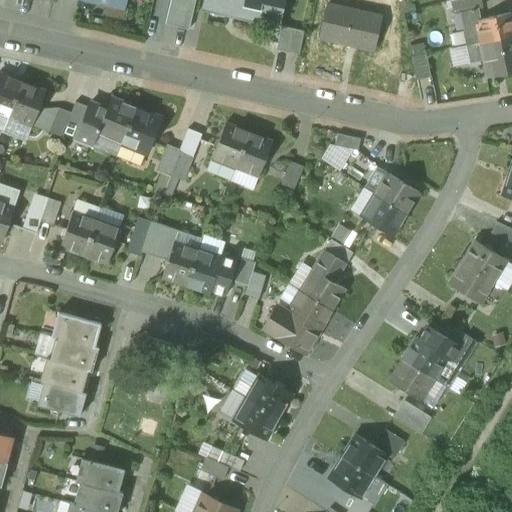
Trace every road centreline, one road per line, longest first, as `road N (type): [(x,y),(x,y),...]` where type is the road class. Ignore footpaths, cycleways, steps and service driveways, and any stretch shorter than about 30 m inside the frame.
road 1 (residential): [(470,120),(420,126),(59,46)]
road 2 (residential): [(330,379),(220,322),(0,264)]
road 3 (residential): [(470,120),(461,171),(433,227),(330,379)]
road 4 (residential): [(330,379),(262,511)]
